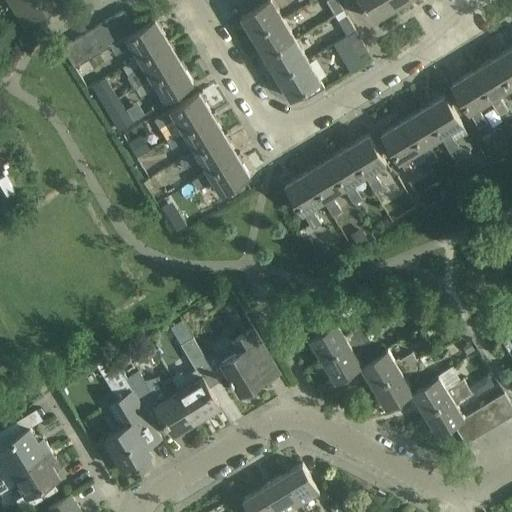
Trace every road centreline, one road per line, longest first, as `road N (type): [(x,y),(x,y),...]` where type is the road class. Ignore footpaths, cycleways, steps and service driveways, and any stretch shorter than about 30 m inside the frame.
road 1 (residential): [(479,0),(442,41),(332,117),(279,125),(196,0)]
road 2 (residential): [(138,511),(157,492),(290,419),(466,494)]
road 3 (residential): [(47,381),(115,504),(130,511)]
